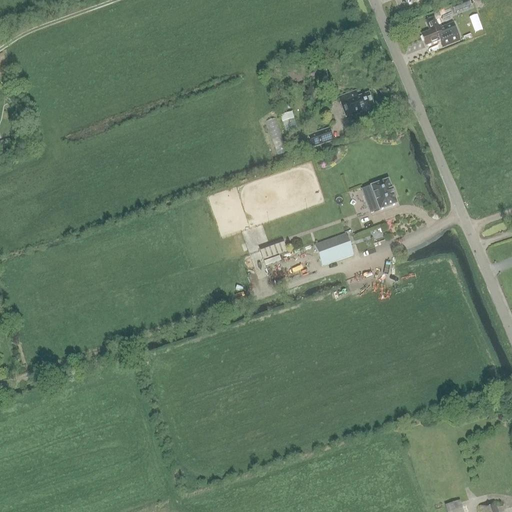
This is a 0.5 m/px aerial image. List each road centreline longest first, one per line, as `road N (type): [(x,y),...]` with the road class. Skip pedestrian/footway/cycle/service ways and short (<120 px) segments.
road 1 (tertiary): [(511,335),(370,0)]
road 2 (track): [(117,0),(0,49)]
